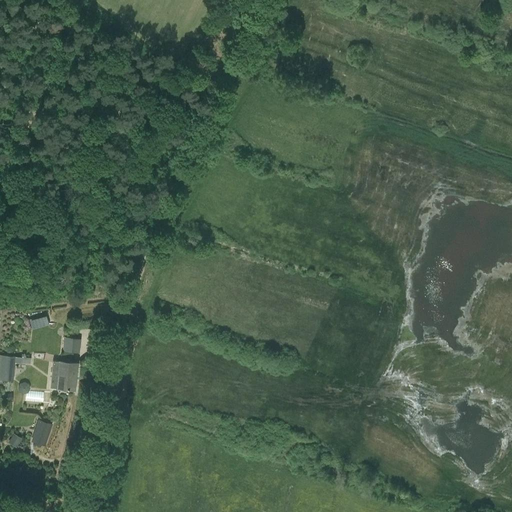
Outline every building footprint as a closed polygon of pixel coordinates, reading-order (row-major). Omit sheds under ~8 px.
[(47,314),(30,318),(32,327),(48,324),(47,314)] [(63,336),(62,350),(79,352),(80,338),(63,336)] [(21,357),(19,357),(19,356),(0,354),(0,378),(13,380),(14,362),(19,362),(30,363),(30,357),(25,357),(26,354),(21,354),(21,357)] [(74,390),(77,363),(77,362),(53,360),(50,387),(74,390)] [(45,446),(53,423),(38,418),(31,441),(45,446)] [(17,447),(22,438),(13,433),(8,442),(17,447)]
